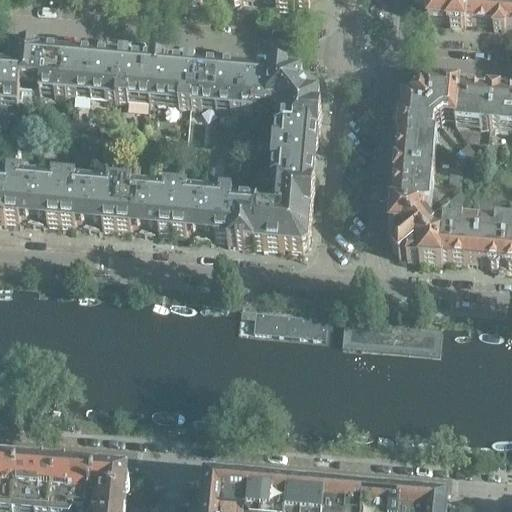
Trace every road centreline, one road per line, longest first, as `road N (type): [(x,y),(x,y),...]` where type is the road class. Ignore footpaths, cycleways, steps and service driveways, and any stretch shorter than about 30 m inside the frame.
road 1 (residential): [(343,52),(0,24)]
road 2 (residential): [(174,461),(499,495)]
road 3 (residential): [(324,283),(0,254)]
road 4 (residential): [(343,52),(324,283)]
road 5 (residential): [(368,286),(390,57)]
road 6 (residential): [(0,446),(174,461)]
road 7 (residential): [(511,299),(368,286)]
road 8 (residential): [(390,57),(511,68)]
